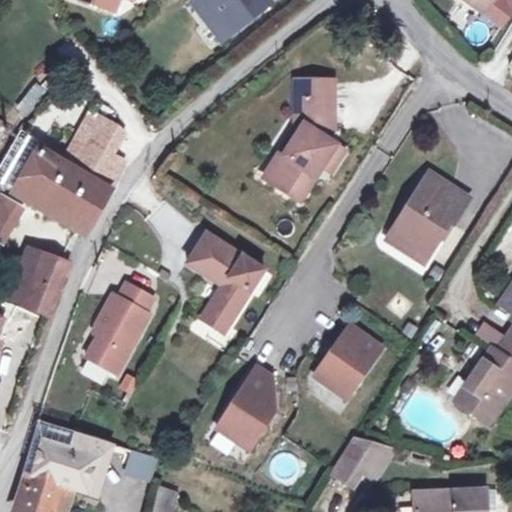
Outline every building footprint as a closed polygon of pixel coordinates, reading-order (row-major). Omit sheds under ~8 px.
[(75,0),(115,13),(118,0),(75,0)] [(211,0),(193,0),(191,2),(207,21),(212,17),(214,3),(211,0)] [(211,0),(214,3),(212,17),(207,21),(222,40),(270,0),(211,0)] [(455,0),(486,20),(487,18),(498,0),(455,0)] [(511,4),(504,0),(498,0),(487,18),(504,29),(511,16),(511,4)] [(300,101),(330,101),(330,85),(292,85),(292,132),(276,157),(280,159),(300,129),(300,101)] [(330,134),(330,101),(300,101),(300,129),(280,159),(276,157),(259,182),(295,205),(312,180),(308,178),(314,168),(318,171),(332,149),(324,144),(330,134)] [(92,117),(78,142),(101,155),(115,131),(92,117)] [(16,192),(86,232),(106,198),(104,197),(122,167),(101,155),(78,142),(63,168),(38,153),(16,192)] [(341,155),(332,149),(318,171),(326,176),(341,155)] [(308,178),(312,180),(318,171),(314,168),(308,178)] [(422,183),(418,188),(440,202),(444,197),(422,183)] [(418,188),(386,241),(421,263),(440,232),(444,235),(460,207),(444,197),(440,202),(418,188)] [(0,236),(16,208),(0,198),(0,236)] [(258,273),(200,236),(181,266),(216,289),(200,313),(223,328),(258,273)] [(415,271),(421,263),(386,241),(381,249),(415,271)] [(7,300),(26,309),(36,286),(29,282),(40,256),(26,251),(7,300)] [(66,267),(40,256),(29,282),(36,286),(26,309),(46,319),(54,296),(66,267)] [(94,339),(84,355),(117,374),(152,314),(147,311),(154,301),(125,285),(117,298),(112,295),(90,333),(94,339)] [(511,332),(503,346),(511,351),(511,287),(495,313),(510,323),(507,328),(511,332)] [(223,328),(200,313),(195,323),(218,336),(223,328)] [(377,354),(345,331),(330,353),(334,355),(328,364),(324,361),(309,382),(328,395),(334,387),(347,396),(377,354)] [(487,356),(493,360),(503,346),(481,332),(472,346),(487,356)] [(511,351),(503,346),(493,360),(487,356),(452,410),(485,432),(511,390),(511,351)] [(218,417),(204,438),(224,451),(229,443),(242,451),(262,420),(253,414),(262,402),(254,397),(261,387),(245,377),(224,408),(228,411),(222,420),(218,417)] [(69,438),(38,429),(33,443),(38,445),(28,479),(68,499),(82,503),(100,446),(69,438)] [(229,443),(224,451),(236,459),(242,451),(229,443)] [(370,453),(347,444),(323,481),(345,495),(352,482),(370,453)] [(107,448),(100,446),(82,503),(88,505),(107,448)] [(124,475),(152,481),(158,456),(130,450),(124,475)] [(384,458),(370,453),(352,482),(366,489),(384,458)] [(64,511),(68,499),(28,479),(17,511),(64,511)] [(170,511),(175,497),(160,492),(154,511),(170,511)] [(411,499),(411,511),(482,511),(482,496),(411,499)]
